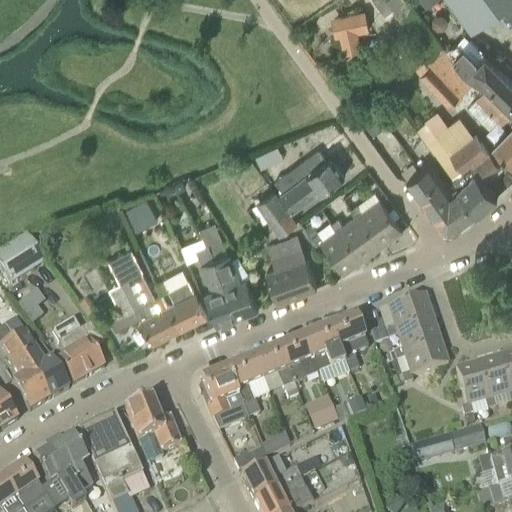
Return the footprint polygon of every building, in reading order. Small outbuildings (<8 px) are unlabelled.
[(371,0),(385,20),(393,13),(408,2),(407,0),(406,1),(405,0),(371,0)] [(417,0),(426,11),(439,0),(417,0)] [(511,0),(447,0),(472,33),(504,9),(511,19),(511,0)] [(369,32),(365,11),(331,19),(335,38),(340,38),(344,55),(362,51),(358,34),(369,32)] [(511,83),(464,36),(457,43),(447,52),(463,74),(488,89),(511,113),(511,83)] [(475,81),(463,74),(447,52),(442,45),(431,53),(438,62),(424,73),(420,76),(448,106),(449,105),(452,108),(463,98),(460,94),(466,89),(475,81)] [(511,113),(488,89),(479,97),(468,109),(488,129),(497,121),(500,125),(508,119),(511,123),(511,129),(495,147),(511,163),(511,113)] [(478,214),(498,196),(486,183),(504,168),(474,136),(459,118),(447,126),(437,112),(415,129),(451,179),(450,180),(452,183),(477,215),(478,214)] [(373,137),(387,127),(376,113),(363,123),(373,137)] [(283,192),(279,194),(291,211),(318,192),(319,194),(345,176),(332,157),(327,161),(319,149),(275,180),(283,192)] [(273,164),(268,154),(267,152),(256,157),(262,169),(273,164)] [(445,189),(428,166),(418,173),(459,228),(477,215),(452,183),(445,189)] [(511,175),(509,172),(501,179),(509,187),(511,183),(511,175)] [(418,173),(407,181),(438,223),(444,232),(452,233),(459,228),(418,173)] [(187,189),(182,180),(174,185),(178,193),(187,189)] [(297,222),(275,191),(259,202),(259,203),(253,207),(264,224),(271,219),(278,230),(276,232),(278,235),(297,222)] [(375,193),(358,205),(362,211),(360,213),(383,246),(403,231),(375,193)] [(137,231),(158,221),(147,199),(126,210),(137,231)] [(343,225),(340,227),(363,260),(383,246),(360,213),(362,211),(358,205),(351,210),(355,216),(343,225)] [(340,227),(343,225),(338,219),(335,221),(331,224),(335,230),(323,240),(319,233),(312,238),(317,245),(321,242),(344,274),(363,260),(340,227)] [(317,232),(312,224),(305,229),(312,238),(319,233),(317,232)] [(35,246),(38,248),(50,257),(60,244),(45,232),(35,246)] [(299,295),(317,288),(298,236),(267,247),(270,255),(284,250),(289,265),(288,265),(299,295)] [(27,237),(0,254),(0,270),(10,287),(45,265),(27,237)] [(238,317),(259,310),(247,279),(240,282),(230,254),(228,255),(222,239),(209,244),(215,260),(216,259),(238,317)] [(206,294),(217,325),(238,317),(216,259),(215,260),(209,244),(195,250),(211,292),(206,294)] [(110,323),(116,332),(140,319),(154,345),(181,331),(168,307),(168,308),(162,296),(156,299),(143,273),(144,272),(132,250),(110,262),(134,311),(126,315),(125,313),(110,320),(111,322),(110,323)] [(267,273),(278,303),(299,295),(288,265),(289,265),(284,250),(270,255),(275,269),(267,273)] [(168,307),(181,331),(207,317),(188,281),(169,290),(176,303),(168,307)] [(48,313),(33,294),(17,305),(32,325),(48,313)] [(397,338),(395,333),(433,320),(425,297),(386,310),(393,331),(386,333),(389,341),(397,338)] [(98,316),(89,303),(88,304),(86,301),(78,306),(80,310),(79,310),(88,322),(98,316)] [(366,323),(381,318),(379,313),(364,317),(366,323)] [(345,365),(349,375),(360,370),(354,356),(369,351),(355,318),(329,328),(339,351),(345,365)] [(44,365),(15,320),(3,326),(7,333),(9,333),(49,402),(69,391),(51,361),(44,365)] [(404,361),(403,356),(440,343),(433,320),(395,333),(397,338),(402,353),(394,355),(397,364),(403,361),(404,361)] [(329,328),(304,339),(313,362),(319,376),(344,365),(329,328)] [(389,341),(387,335),(386,333),(385,329),(371,334),(373,339),(375,346),(387,342),(389,341)] [(73,388),(104,370),(95,353),(82,332),(58,346),(65,358),(58,362),(73,388)] [(12,384),(29,414),(49,402),(9,333),(7,333),(0,337),(0,347),(19,380),(12,384)] [(299,368),(313,362),(304,339),(279,349),(294,386),(304,382),(299,368)] [(404,361),(403,361),(408,376),(401,379),(404,386),(412,384),(411,379),(448,366),(440,343),(403,356),(404,361)] [(268,396),(283,390),(288,402),(299,398),(294,386),(279,349),(253,360),(268,396)] [(511,354),(502,358),(511,391),(511,395),(508,397),(510,405),(511,404),(511,354)] [(511,391),(502,358),(479,364),(490,402),(485,404),(487,412),(496,410),(493,401),(508,397),(511,395),(511,391)] [(248,420),(259,416),(254,403),(269,397),(268,396),(253,360),(227,370),(243,407),(243,408),(248,420)] [(490,402),(479,364),(456,371),(467,409),(462,410),(464,419),(473,416),(470,408),(485,404),(490,402)] [(215,420),(243,408),(243,407),(227,370),(201,381),(212,407),(207,409),(213,421),(215,420)] [(0,433),(17,422),(0,396),(0,433)] [(378,406),(375,397),(363,402),(367,411),(378,406)] [(180,447),(180,446),(169,420),(160,424),(151,402),(126,412),(147,466),(163,459),(162,455),(180,447)] [(345,410),(335,414),(339,423),(344,421),(346,426),(351,424),(345,410)] [(111,505),(127,498),(121,486),(142,476),(114,416),(78,433),(111,505)] [(326,429),(321,417),(309,422),(315,434),(326,429)] [(475,424),(473,417),(464,419),(466,427),(475,424)] [(449,437),(449,438),(454,455),(486,446),(481,428),(449,437)] [(261,449),(265,460),(289,448),(285,436),(261,449)] [(80,495),(92,489),(91,488),(92,487),(81,469),(88,464),(71,437),(52,449),(80,495)] [(416,465),(454,455),(449,437),(411,447),(416,465)] [(52,449),(33,460),(50,488),(56,484),(73,510),(85,503),(80,495),(52,449)] [(234,463),(239,474),(265,460),(261,449),(234,463)] [(497,491),(511,486),(511,455),(479,465),(482,478),(493,474),(497,491)] [(349,456),(339,461),(344,471),(354,466),(349,456)] [(278,461),(241,479),(254,504),(300,481),(300,479),(319,470),(314,461),(302,467),(285,475),(278,461)] [(24,466),(0,482),(19,511),(27,511),(36,506),(46,499),(24,466)] [(299,511),(303,511),(312,506),(305,492),(300,481),(254,504),(258,511),(299,511)] [(19,511),(0,482),(0,511),(19,511)] [(511,486),(497,491),(478,497),(481,511),(488,511),(511,505),(511,486)] [(364,493),(361,489),(353,494),(355,498),(364,493)] [(400,511),(402,509),(389,500),(383,509),(387,511),(400,511)]
